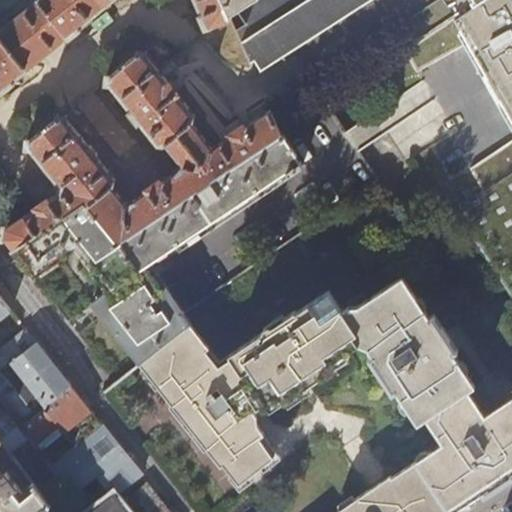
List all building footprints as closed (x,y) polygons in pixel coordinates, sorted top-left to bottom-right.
[(80,27),(113,0),(194,0),(200,12),(199,15),(204,26),(207,26),(228,16),(228,15),(221,0),(34,0),(0,28),(0,92),(67,37),(71,38),(80,31),(80,27)] [(511,0),(478,0),(458,13),(280,133),(119,241),(86,200),(58,219),(12,251),(38,283),(93,352),(117,382),(140,364),(188,326),(164,292),(173,286),(175,289),(194,276),(209,296),(251,268),(237,247),(256,234),(270,254),(312,226),(299,206),(319,192),(333,212),(376,183),(412,238),(455,210),(511,172),(511,0)] [(221,0),(228,15),(251,0),(221,0)] [(254,73),(368,0),(449,0),(458,13),(478,0),(251,0),(228,15),(228,16),(254,73)] [(194,114),(141,49),(104,79),(130,110),(130,115),(137,123),(142,124),(159,145),(163,145),(166,144),(182,164),(174,174),(162,181),(157,181),(148,187),(148,192),(134,201),(126,204),(111,187),(114,184),(114,179),(98,158),(98,154),(92,146),(88,145),(63,113),(25,143),(58,185),(58,195),(45,203),(58,219),(86,200),(119,241),(280,133),(270,109),(247,124),(242,124),(232,131),(230,136),(212,148),(192,122),(194,120),(194,114)] [(511,172),(455,210),(511,294),(511,172)] [(394,395),(397,391),(419,423),(426,419),(443,444),(343,511),(456,511),(488,491),(511,474),(511,401),(510,398),(483,416),(466,391),(474,386),(453,354),(457,350),(433,313),(427,316),(401,276),(385,287),(406,318),(364,347),(367,348),(373,355),(369,358),(394,395)] [(406,318),(385,287),(357,305),(346,306),(340,310),(337,306),(336,306),(357,337),(353,340),(351,347),(352,348),(358,345),(364,347),(406,318)] [(282,402),(332,367),(329,363),(352,348),(351,347),(353,340),(357,337),(336,306),(337,306),(328,290),(295,312),(294,310),(270,326),(267,325),(262,328),(261,331),(244,342),(245,344),(229,355),(231,357),(218,366),(188,326),(140,364),(221,465),(223,464),(262,432),(258,426),(255,427),(247,416),(253,412),(252,411),(261,404),(263,406),(278,397),(282,402)] [(0,318),(11,310),(2,298),(0,295),(0,318)] [(0,403),(8,413),(20,428),(33,418),(0,376),(0,370),(10,362),(41,401),(67,381),(52,362),(27,330),(0,349),(0,403)] [(89,409),(71,386),(33,418),(20,428),(28,439),(39,451),(62,431),(75,447),(102,425),(89,409)] [(258,426),(257,418),(256,416),(253,412),(247,416),(255,427),(258,426)] [(8,413),(0,418),(0,441),(0,442),(9,454),(28,439),(20,428),(8,413)] [(122,451),(102,425),(75,447),(51,467),(67,487),(98,462),(100,465),(96,468),(99,472),(95,475),(108,493),(121,490),(122,491),(142,476),(122,451)] [(238,483),(273,457),(260,438),(265,435),(262,432),(223,464),(238,483)] [(0,511),(44,511),(42,508),(48,504),(32,482),(22,489),(7,470),(2,473),(0,470),(0,441),(0,442),(0,441),(0,511)] [(170,511),(164,504),(147,483),(134,492),(140,500),(137,502),(145,511),(170,511)] [(87,501),(82,506),(86,511),(126,511),(114,495),(94,510),(87,501)] [(86,511),(82,506),(74,497),(69,501),(72,505),(71,507),(74,511),(86,511)]
